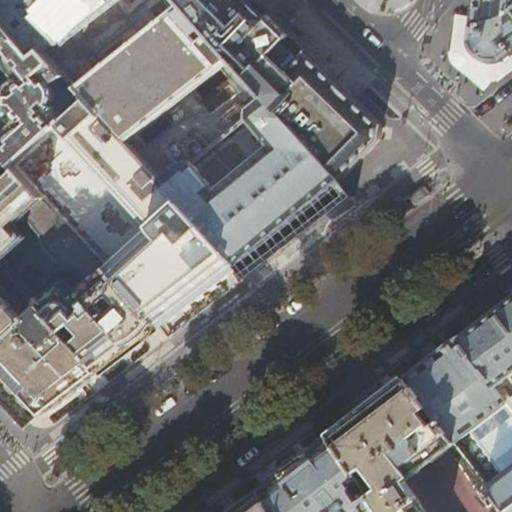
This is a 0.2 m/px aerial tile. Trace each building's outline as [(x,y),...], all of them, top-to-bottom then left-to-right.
[(54,0),(34,21),(20,7),(27,0),(0,0),(0,19),(32,57),(40,52),(63,77),(74,88),(181,3),(178,0),(54,0)] [(250,0),(178,0),(181,3),(341,180),(360,160),(379,140),(381,125),(305,52),(301,57),(295,51),(284,41),(288,36),(250,0)] [(511,0),(478,0),(475,27),(477,27),(476,30),(474,34),(474,35),(473,39),(473,43),(474,46),(476,49),(478,52),(492,60),(493,60),(497,61),(501,60),(503,59),(507,57),(509,55),(511,51),(511,50),(511,0)] [(74,88),(85,100),(125,144),(210,75),(269,145),(226,181),(221,175),(210,184),(191,162),(182,162),(159,181),(190,215),(199,208),(206,216),(198,224),(237,265),(264,243),(280,230),(287,224),(295,218),(341,180),(181,3),(74,88)] [(0,19),(0,59),(15,77),(0,89),(0,110),(11,123),(0,133),(0,149),(14,166),(54,128),(64,119),(52,105),(53,102),(54,100),(54,97),(54,95),(53,93),(52,90),(50,87),(47,83),(54,77),(58,82),(63,77),(40,52),(32,57),(0,19)] [(85,100),(64,119),(54,128),(58,131),(53,136),(65,150),(73,143),(149,226),(148,227),(155,235),(112,275),(159,326),(200,294),(237,265),(198,224),(190,215),(159,181),(125,144),(85,100)] [(24,215),(34,225),(33,226),(44,240),(46,246),(49,250),(52,254),(56,258),(63,262),(65,263),(69,265),(77,273),(87,283),(76,293),(64,281),(38,305),(62,330),(72,321),(83,334),(74,342),(100,371),(130,348),(140,340),(159,326),(112,275),(14,166),(0,149),(0,260),(25,238),(13,224),(24,215)] [(27,312),(0,282),(0,369),(38,411),(42,415),(45,413),(61,400),(85,383),(100,371),(74,342),(62,330),(38,305),(37,303),(27,312)] [(511,296),(503,303),(459,338),(511,406),(511,296)] [(405,379),(456,443),(508,511),(509,511),(511,509),(511,406),(459,338),(434,357),(405,379)] [(381,511),(423,511),(404,483),(456,443),(405,379),(371,405),(331,436),(358,476),(367,490),(381,511)] [(351,483),(358,476),(331,436),(298,461),(262,489),(277,511),(381,511),(367,490),(357,497),(353,491),(354,487),(351,483)] [(277,511),(262,489),(232,511),(277,511)]
